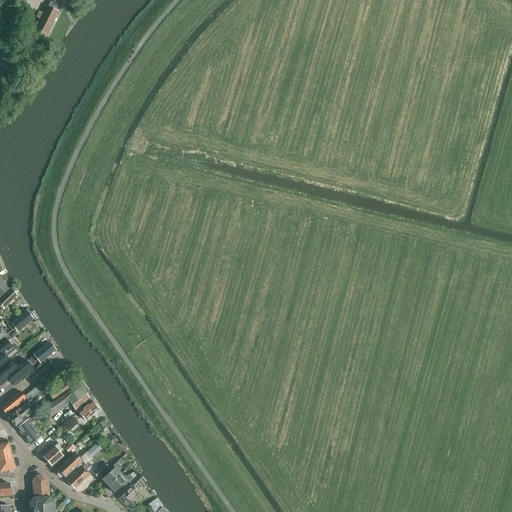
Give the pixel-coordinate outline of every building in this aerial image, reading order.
[(46,39),(59,12),(55,10),(57,6),(51,2),(44,14),(39,12),(36,17),(41,20),(34,34),(46,39)] [(0,298),(10,289),(0,277),(0,298)] [(0,303),(5,309),(17,296),(11,289),(0,299),(0,303)] [(27,311),(11,324),(18,332),(33,319),(27,311)] [(5,340),(0,344),(0,368),(10,360),(9,359),(8,361),(4,356),(13,349),(5,340)] [(49,343),(34,355),(40,363),(56,350),(49,343)] [(25,360),(16,367),(10,360),(0,368),(0,385),(12,376),(17,381),(32,369),(25,360)] [(69,390),(65,383),(48,394),(53,401),(43,408),(49,418),(71,404),(78,413),(95,398),(89,390),(86,393),(79,383),(69,390)] [(37,386),(25,396),(28,401),(29,402),(32,399),(41,391),(37,386)] [(28,401),(25,396),(20,391),(0,407),(6,415),(21,404),(23,406),(28,401)] [(32,399),(29,402),(25,404),(25,405),(32,413),(39,408),(32,399)] [(98,410),(92,401),(79,413),(85,422),(98,410)] [(32,413),(25,405),(8,418),(16,426),(32,413)] [(31,445),(42,437),(31,424),(40,417),(36,413),(17,428),(31,445)] [(99,423),(103,429),(108,425),(104,419),(99,423)] [(79,450),(83,449),(86,446),(84,444),(85,443),(82,439),(75,446),(79,450)] [(0,460),(13,457),(9,441),(0,443),(0,460)] [(69,453),(74,447),(71,443),(65,449),(69,453)] [(91,459),(101,451),(100,451),(103,448),(99,443),(87,454),(91,459)] [(52,467),(63,456),(55,446),(43,457),(52,467)] [(65,478),(83,462),(75,453),(57,470),(65,478)] [(13,457),(0,460),(0,472),(0,473),(16,469),(13,457)] [(108,486),(122,473),(119,470),(124,462),(121,459),(118,462),(117,462),(109,470),(110,472),(102,480),(108,486)] [(75,489),(90,474),(87,470),(90,467),(86,463),(83,466),(67,482),(75,489)] [(98,478),(109,468),(105,463),(93,473),(98,478)] [(133,479),(133,478),(129,475),(125,477),(122,473),(108,486),(115,493),(127,481),(129,482),(133,479)] [(138,473),(133,478),(133,479),(129,482),(132,485),(118,499),(131,510),(142,498),(137,492),(147,481),(138,473)] [(49,497),(48,480),(43,475),(37,476),(33,481),(34,498),(33,498),(29,503),(30,511),(55,511),(54,501),(50,497),(49,497)] [(0,496),(11,495),(10,483),(0,483),(0,496)] [(153,511),(155,511),(162,507),(164,506),(157,498),(148,505),(153,511)]
